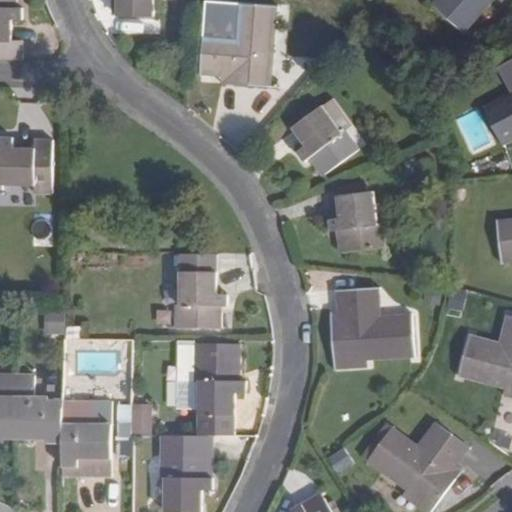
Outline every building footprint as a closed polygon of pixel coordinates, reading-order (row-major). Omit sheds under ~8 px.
[(17,8),(16,0),(0,0),(0,60),(22,61),(22,41),(12,41),(13,21),(23,21),(23,8),(17,8)] [(118,0),(118,17),(153,18),(154,0),(118,0)] [(436,0),(433,4),(466,33),(496,0),(499,0),(503,3),(505,0),(436,0)] [(282,56),(275,55),(278,8),(234,4),(232,35),(204,33),(201,78),(247,81),(246,86),(280,88),(282,56)] [(486,108),(506,146),(511,142),(511,62),(499,70),(511,94),(486,108)] [(295,127),(323,108),(309,88),(281,107),(295,127)] [(307,163),(311,159),(325,176),(360,150),(347,132),(343,134),(323,108),(295,127),(308,146),(299,152),(307,163)] [(482,119),(479,111),(471,114),(473,122),(482,119)] [(35,194),(54,194),(55,141),(35,141),(35,150),(15,150),(15,139),(3,139),(3,145),(0,144),(0,190),(4,191),(4,186),(35,186),(35,194)] [(332,233),(338,232),(341,254),(386,248),(383,224),(379,225),(374,193),(339,197),(341,219),(330,220),(332,233)] [(37,244),(52,245),(54,216),(39,215),(37,244)] [(511,219),(498,221),(504,264),(511,263),(511,219)] [(182,304),(177,304),(177,329),(222,330),(223,308),(229,308),(229,294),(218,295),(218,273),(183,273),(182,304)] [(383,317),(381,289),(337,292),(340,336),(333,337),(336,371),(369,369),(369,362),(414,359),(412,315),(383,317)] [(67,313),(49,313),(49,334),(67,333),(67,313)] [(502,344),(473,336),(461,377),(508,390),(506,397),(511,398),(511,317),(509,317),(502,344)] [(241,380),(241,359),(187,358),(186,383),(202,383),(201,415),(237,415),(237,393),(249,394),(249,381),(241,380)] [(0,432),(16,432),(17,376),(0,376),(0,432)] [(36,399),(35,377),(17,376),(16,432),(47,433),(48,442),(65,442),(66,433),(65,408),(52,408),(52,399),(36,399)] [(77,424),(78,433),(66,433),(65,442),(65,468),(81,468),(81,459),(113,459),(114,402),(92,402),(92,424),(77,424)] [(132,429),(132,415),(122,415),(122,429),(132,429)] [(237,415),(201,415),(201,434),(236,435),(237,415)] [(395,429),(370,463),(408,491),(404,497),(423,511),(429,511),(454,479),(449,476),(468,449),(436,424),(419,447),(395,429)] [(333,456),(340,471),(355,464),(347,449),(333,456)] [(209,477),(209,456),(163,456),(163,480),(169,480),(167,511),(203,511),(204,490),(213,490),(214,477),(209,477)] [(334,511),(326,498),(307,511),(304,506),(293,511),(334,511)]
